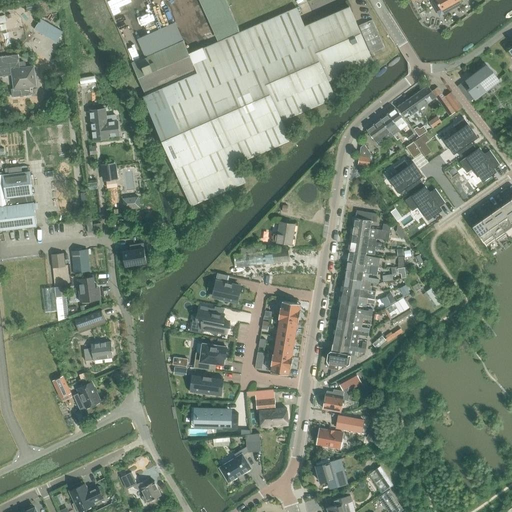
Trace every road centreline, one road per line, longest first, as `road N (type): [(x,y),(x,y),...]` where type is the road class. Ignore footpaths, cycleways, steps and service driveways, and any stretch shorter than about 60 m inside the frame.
road 1 (residential): [(134,403),(132,346),(107,239),(0,249)]
road 2 (unclassified): [(319,299),(358,124),(421,72)]
road 3 (unknown): [(178,0),(222,67),(262,54),(346,0)]
road 4 (residential): [(319,299),(270,290),(257,300),(246,376),(306,384)]
road 5 (residential): [(0,473),(134,403)]
road 6 (residential): [(188,511),(150,451),(134,403)]
